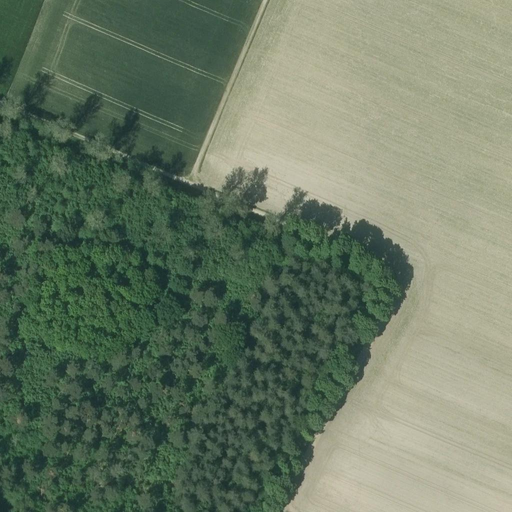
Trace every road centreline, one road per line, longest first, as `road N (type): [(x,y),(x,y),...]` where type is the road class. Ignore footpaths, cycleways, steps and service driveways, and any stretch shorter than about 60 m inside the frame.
road 1 (track): [(188,179),(399,281),(394,309),(274,511)]
road 2 (track): [(0,96),(188,179)]
road 3 (track): [(188,179),(260,0)]
